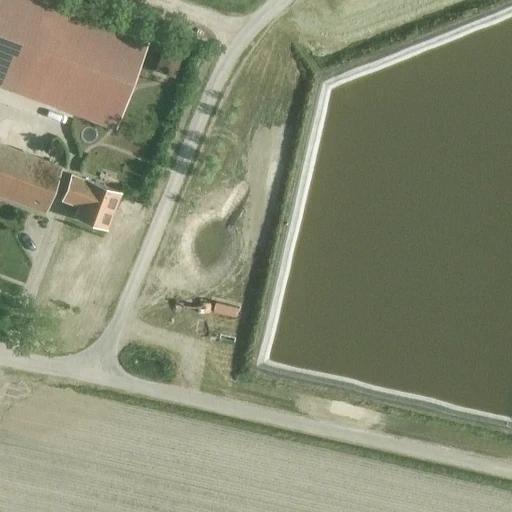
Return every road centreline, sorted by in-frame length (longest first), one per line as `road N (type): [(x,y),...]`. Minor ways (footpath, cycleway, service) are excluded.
road 1 (unclassified): [(511,471),(95,377)]
road 2 (unclassified): [(95,377),(237,43),(279,0)]
road 3 (track): [(185,398),(191,350),(119,322)]
